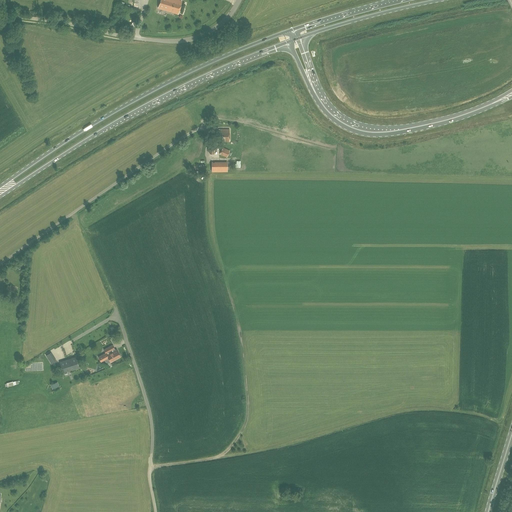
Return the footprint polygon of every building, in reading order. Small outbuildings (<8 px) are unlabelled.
[(182,1),(178,0),(160,0),(158,8),(178,14),(182,1)] [(219,141),(229,141),(229,129),(219,129),(219,141)] [(223,147),(220,154),(227,157),(230,150),(223,147)] [(212,162),(211,172),(227,172),(227,162),(212,162)] [(15,288),(8,285),(5,290),(12,293),(15,288)] [(108,363),(111,361),(121,356),(117,349),(115,350),(114,348),(115,348),(113,344),(105,349),(107,352),(99,356),(102,361),(105,360),(106,362),(108,363)] [(46,355),(50,361),(55,358),(51,352),(46,355)] [(74,369),(78,367),(76,361),(73,362),(72,358),(60,362),(62,369),(73,366),(74,369)]
